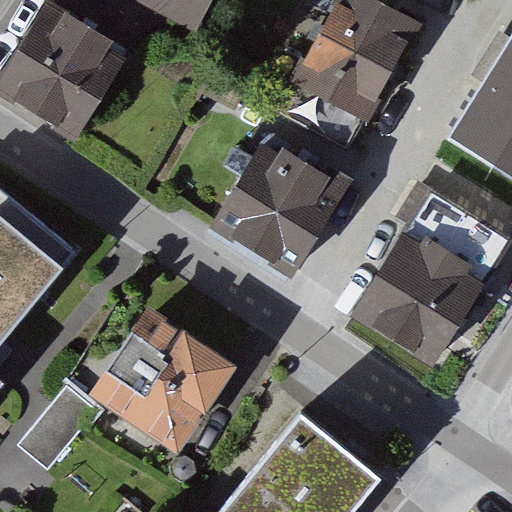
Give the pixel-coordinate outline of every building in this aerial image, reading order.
[(200,0),(151,0),(189,20),(200,0)] [(389,0),(337,0),(283,100),(347,135),(414,13),(390,0),(389,0)] [(0,91),(72,140),(127,59),(42,2),(0,64),(0,91)] [(511,72),(455,169),(511,201),(511,72)] [(298,266),(345,180),(260,134),(213,220),(298,266)] [(503,242),(425,194),(351,313),(429,361),(503,242)] [(0,331),(65,252),(0,198),(0,331)] [(220,367),(141,316),(91,394),(170,444),(220,367)] [(211,511),(342,511),(371,477),(293,413),(211,511)]
